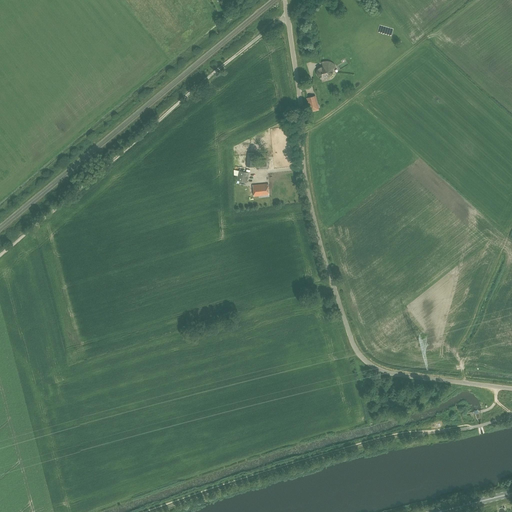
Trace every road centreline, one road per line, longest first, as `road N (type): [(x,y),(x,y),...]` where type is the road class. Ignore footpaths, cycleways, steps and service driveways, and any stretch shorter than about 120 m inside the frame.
road 1 (unclassified): [(511,389),(385,372),(361,357),(315,227),(285,0)]
road 2 (track): [(0,255),(287,14)]
road 3 (track): [(153,511),(373,442),(476,426)]
road 4 (track): [(302,130),(419,45)]
